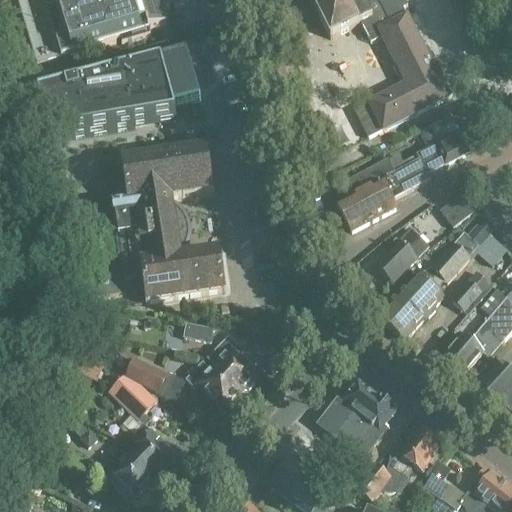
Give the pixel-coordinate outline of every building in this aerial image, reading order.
[(150,37),(168,32),(158,0),(72,0),(74,4),(46,12),(62,64),(121,46),(122,49),(151,41),(150,37)] [(367,142),(382,135),(382,136),(383,136),(383,135),(451,100),(448,94),(427,52),(423,54),(406,21),(407,20),(403,12),(407,10),(402,0),(307,0),(330,44),(358,29),(371,22),(378,35),(395,68),(392,70),(402,90),(369,107),(368,106),(367,107),(368,108),(353,115),(367,142)] [(136,134),(135,129),(145,126),(144,125),(152,122),(153,123),(155,123),(155,122),(163,120),(163,121),(202,111),(186,54),(72,84),(73,87),(31,98),(35,110),(36,110),(37,115),(36,116),(45,148),(136,134)] [(390,205),(430,185),(427,180),(468,158),(458,137),(438,147),(429,130),(418,136),(427,154),(392,172),(388,164),(344,186),(352,201),(337,209),(351,237),(395,215),(390,205)] [(109,210),(77,215),(91,305),(125,300),(121,274),(140,271),(146,309),(225,297),(219,257),(179,263),(170,204),(213,197),(206,155),(103,170),(109,210)] [(70,200),(64,163),(49,166),(55,203),(70,200)] [(460,200),(440,215),(453,232),(472,218),(460,200)] [(478,252),(496,233),(484,222),(466,241),(478,252)] [(383,258),(386,260),(375,271),(393,289),(429,252),(411,234),(398,248),(396,245),(383,258)] [(453,250),(443,261),(458,275),(468,264),(459,256),(453,250)] [(458,275),(443,261),(431,275),(446,289),(458,275)] [(451,306),(466,319),(492,291),(476,278),(451,306)] [(377,322),(388,332),(400,320),(401,320),(410,309),(411,310),(418,302),(416,301),(427,289),(416,279),(377,322)] [(433,312),(442,303),(427,289),(416,301),(418,302),(411,310),(410,309),(401,320),(400,320),(388,332),(403,346),(426,320),(428,322),(435,314),(433,312)] [(470,346),(482,358),(482,359),(487,364),(511,335),(511,308),(507,304),(470,346)] [(163,338),(210,347),(213,333),(152,321),(152,326),(165,328),(163,338)] [(462,381),(482,359),(482,358),(470,346),(459,337),(448,349),(452,352),(442,363),(462,381)] [(231,354),(230,355),(221,347),(212,356),(221,365),(214,372),(222,379),(240,397),(243,394),(248,394),(254,387),(254,382),(257,379),(231,354)] [(98,384),(103,373),(83,364),(77,374),(98,384)] [(168,381),(137,366),(128,384),(160,399),(168,381)] [(210,376),(202,367),(185,385),(194,394),(197,390),(222,415),(240,397),(222,379),(214,372),(210,376)] [(495,412),(491,415),(511,435),(511,375),(483,408),(487,405),(495,412)] [(357,385),(343,403),(382,431),(395,413),(377,400),(357,385)] [(138,426),(147,416),(128,399),(119,409),(138,426)] [(382,431),(343,403),(340,401),(317,431),(351,456),(352,455),(363,464),(386,434),(382,431)] [(63,424),(79,442),(87,435),(71,417),(63,424)] [(161,481),(164,480),(169,475),(169,472),(178,463),(151,436),(150,437),(144,431),(135,440),(141,447),(131,457),(158,483),(161,481)] [(397,459),(400,462),(393,472),(405,481),(413,471),(422,477),(442,448),(420,432),(407,450),(404,448),(397,459)] [(158,483),(131,457),(128,460),(122,454),(105,472),(111,478),(111,479),(135,502),(156,481),(158,483)] [(366,464),(342,497),(351,504),(356,497),(371,508),(390,482),(366,464)] [(299,511),(313,511),(326,496),(287,467),(270,490),(299,511)] [(452,474),(445,484),(464,499),(472,488),(452,474)] [(476,486),(459,509),(462,511),(511,511),(511,493),(491,478),(490,479),(484,474),(475,486),(476,486)] [(450,491),(432,479),(423,494),(440,505),(450,491)] [(24,486),(10,511),(33,511),(42,495),(24,486)]
